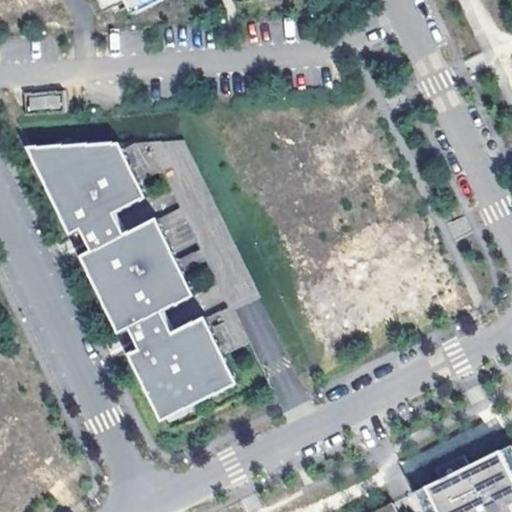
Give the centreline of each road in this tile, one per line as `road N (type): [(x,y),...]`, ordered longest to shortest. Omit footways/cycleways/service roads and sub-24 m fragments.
road 1 (unclassified): [(149,508),(511,331)]
road 2 (unclassified): [(149,508),(0,206)]
road 3 (unknown): [(331,419),(202,150)]
road 4 (residential): [(395,0),(511,235)]
